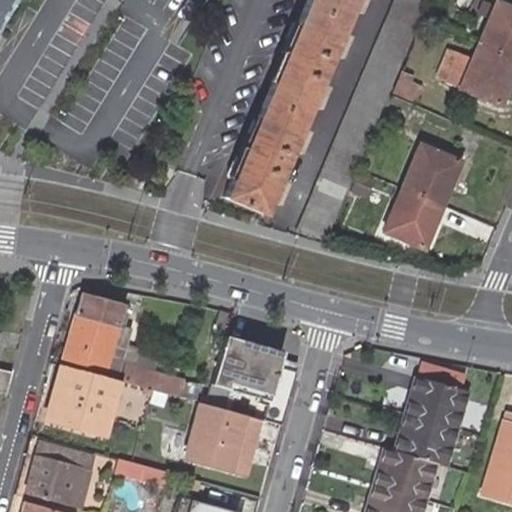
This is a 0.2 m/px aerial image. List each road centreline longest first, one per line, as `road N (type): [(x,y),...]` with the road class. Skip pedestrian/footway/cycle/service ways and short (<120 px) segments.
road 1 (residential): [(327,311),(63,245)]
road 2 (residential): [(0,480),(63,245)]
road 3 (residential): [(273,511),(327,311)]
road 4 (residential): [(473,343),(327,311)]
